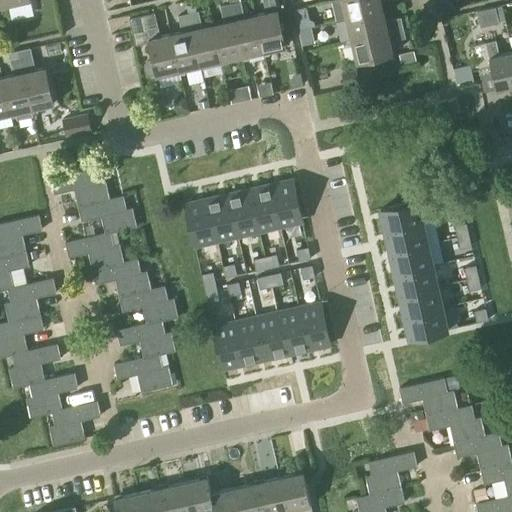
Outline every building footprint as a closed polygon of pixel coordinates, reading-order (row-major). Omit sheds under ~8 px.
[(6,0),(8,4),(9,10),(13,9),(12,3),(26,0),(6,0)] [(254,15),(262,51),(264,57),(269,56),(267,50),(284,46),(276,10),(273,0),(262,0),(265,13),(254,15)] [(331,0),(330,0),(335,21),(346,19),(382,10),(379,0),(331,0)] [(262,51),(254,15),(243,18),(240,2),(230,5),(242,55),(243,61),(247,60),(246,54),(262,51)] [(186,6),(188,14),(197,12),(194,4),(186,6)] [(222,22),(212,25),(221,60),(222,66),(226,65),(225,59),(242,55),(230,5),(219,7),(222,22)] [(493,6),(497,22),(504,20),(501,5),(493,6)] [(293,9),(298,31),(305,29),(315,26),(313,22),(308,18),(305,6),(293,9)] [(382,10),(346,19),(351,40),(402,27),(400,17),(384,21),(382,10)] [(221,60),(212,25),(201,27),(198,12),(197,12),(188,14),(199,65),(200,65),(201,71),(206,69),(204,64),(221,60)] [(178,70),(170,34),(159,37),(154,13),(129,19),(135,45),(149,42),(153,60),(146,61),(144,65),(146,72),(149,75),(156,73),(156,75),(157,74),(159,80),(163,79),(162,73),(178,70)] [(170,34),(178,70),(180,75),(185,74),(183,69),(199,65),(188,14),(178,16),(181,31),(170,34)] [(402,27),(351,40),(346,41),(347,46),(352,44),(356,62),(392,53),(389,41),(404,38),(402,27)] [(305,29),(298,31),(301,45),(308,43),(305,29)] [(495,89),(511,85),(511,53),(511,52),(498,55),(495,40),(473,45),(480,78),(492,75),(495,89)] [(28,49),(18,51),(32,114),(37,113),(36,107),(53,103),(44,67),(33,70),(28,49)] [(32,114),(18,51),(8,53),(13,74),(2,77),(10,113),(11,118),(16,117),(17,121),(33,117),(32,114)] [(398,56),(401,66),(416,62),(414,53),(398,56)] [(452,69),(456,85),(473,80),(470,65),(452,69)] [(341,75),(344,87),(361,83),(358,71),(341,75)] [(0,115),(10,113),(2,77),(0,77),(0,115)] [(173,100),(176,112),(177,116),(188,113),(184,97),(173,100)] [(438,116),(459,111),(456,97),(434,101),(438,116)] [(62,119),(66,135),(90,129),(86,113),(62,119)] [(99,182),(96,168),(51,179),(54,193),(74,189),(78,206),(109,198),(105,180),(99,182)] [(280,226),(302,221),(292,180),(270,185),(280,226)] [(258,231),(280,226),(270,185),(249,190),(258,231)] [(237,236),(258,231),(249,190),(228,195),(237,236)] [(462,206),(458,191),(448,194),(451,208),(462,206)] [(105,233),(110,232),(136,225),(132,207),(126,208),(123,195),(109,198),(78,206),(81,220),(101,216),(105,233)] [(216,240),(237,236),(228,195),(207,199),(216,240)] [(194,246),(216,240),(207,199),(185,204),(194,246)] [(385,231),(422,223),(417,201),(380,209),(385,231)] [(0,256),(25,251),(21,234),(41,229),(38,215),(0,223),(0,256)] [(458,237),(468,235),(465,220),(454,222),(458,237)] [(390,252),(427,244),(422,223),(385,231),(390,252)] [(113,245),(110,232),(105,233),(65,242),(68,257),(88,252),(92,269),(123,262),(119,243),(113,245)] [(468,235),(458,237),(461,252),(472,249),(468,235)] [(395,273),(431,265),(427,244),(390,252),(395,273)] [(310,258),(308,247),(293,251),(295,261),(310,258)] [(25,251),(0,256),(0,289),(7,288),(12,287),(8,270),(28,265),(25,251)] [(264,257),(267,268),(282,264),(279,254),(264,257)] [(252,271),(267,268),(264,257),(250,261),(252,271)] [(116,279),(120,296),(151,289),(146,270),(140,272),(137,258),(123,262),(92,269),(96,283),(116,279)] [(467,279),(478,277),(474,262),(464,264),(467,279)] [(237,264),(222,267),(225,277),(240,274),(237,264)] [(400,294),(436,286),(431,265),(395,273),(400,294)] [(312,266),(297,269),(299,280),(314,276),(312,266)] [(269,276),(271,286),(286,283),(283,272),(269,276)] [(203,286),(218,283),(216,273),(201,276),(203,286)] [(256,289),(271,286),(269,276),(254,279),(256,289)] [(478,277),(467,279),(471,294),(481,291),(478,277)] [(12,287),(7,288),(10,301),(4,303),(8,321),(39,314),(35,297),(55,292),(52,278),(12,287)] [(241,282),(227,285),(229,296),(244,292),(241,282)] [(218,283),(203,286),(206,297),(221,293),(218,283)] [(151,289),(120,296),(123,310),(143,306),(147,323),(161,320),(178,316),(174,297),(168,299),(164,285),(151,289)] [(405,316),(441,307),(436,286),(400,294),(405,316)] [(307,349),(330,344),(320,303),(298,308),(307,349)] [(474,308),(477,322),(488,320),(484,305),(474,308)] [(410,338),(446,329),(441,307),(405,316),(410,338)] [(286,354),(307,349),(298,308),(277,313),(286,354)] [(265,358),(286,354),(277,313),(256,317),(265,358)] [(0,356),(12,354),(27,350),(23,333),(43,329),(39,314),(8,321),(0,322),(0,356)] [(244,363),(265,358),(256,317),(235,322),(244,363)] [(140,340),(144,357),(158,354),(175,350),(170,331),(164,333),(161,320),(147,323),(116,330),(120,345),(140,340)] [(222,368),(244,363),(235,322),(213,327),(222,368)] [(13,387),(29,383),(44,380),(40,363),(60,358),(57,343),(27,350),(12,354),(15,367),(9,368),(13,387)] [(158,354),(144,357),(113,364),(117,379),(137,374),(141,391),(172,384),(167,366),(161,367),(158,354)] [(26,398),(30,416),(51,411),(61,409),(57,392),(77,387),(74,373),(44,380),(29,383),(32,396),(26,398)] [(424,408),(426,414),(457,407),(452,389),(446,390),(443,377),(398,387),(402,402),(422,397),(424,408)] [(48,426),(53,444),(84,437),(80,420),(100,416),(96,401),(61,409),(51,411),(54,425),(48,426)] [(453,441),(484,434),(480,415),(474,417),(471,404),(457,407),(426,414),(429,429),(449,424),(453,441)] [(411,417),(426,414),(424,408),(410,412),(411,417)] [(429,429),(426,414),(411,417),(415,432),(429,429)] [(498,431),(484,434),(453,441),(456,456),(476,451),(480,468),(511,461),(507,442),(501,444),(498,431)] [(416,465),(412,450),(367,460),(371,474),(365,476),(369,494),(400,486),(396,469),(416,465)] [(504,478),(508,495),(511,493),(511,460),(511,461),(480,468),(484,483),(504,478)] [(279,477),(287,511),(297,511),(296,507),(310,504),(302,472),(279,477)] [(213,509),(211,492),(207,476),(183,482),(190,511),(200,511),(213,509)] [(256,482),(262,511),(273,511),(277,511),(276,511),(287,511),(279,477),(256,482)] [(160,487),(165,511),(190,511),(183,482),(160,487)] [(262,511),(256,482),(233,487),(238,511),(262,511)] [(385,511),(384,506),(403,501),(400,486),(369,494),(355,497),(358,510),(352,511),(385,511)] [(165,511),(160,487),(137,492),(141,511),(165,511)] [(211,492),(213,509),(213,511),(238,511),(233,487),(211,492)] [(487,500),(484,487),(473,489),(476,502),(487,500)] [(141,511),(137,492),(114,498),(116,511),(141,511)] [(511,511),(511,493),(508,495),(487,500),(476,502),(477,511),(511,511)]
